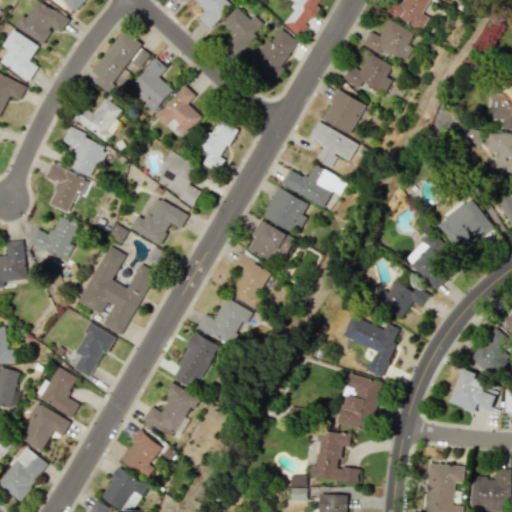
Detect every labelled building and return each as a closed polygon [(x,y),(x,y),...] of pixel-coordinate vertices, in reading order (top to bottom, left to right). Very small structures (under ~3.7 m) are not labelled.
[(14,26),(43,44),(53,27),(61,32),(69,19),(37,0),(36,0),(26,17),(21,14),(14,26)] [(61,0),(74,12),(85,0),(61,0)] [(210,29),(232,3),(228,0),(195,0),(206,10),(198,18),(210,29)] [(282,22),(296,34),(323,0),(294,0),(298,3),(282,22)] [(402,0),(400,3),(394,0),(393,0),(387,11),(420,30),(428,17),(422,13),(429,0),(402,0)] [(222,22),(236,35),(227,45),(238,55),(265,26),(253,15),(249,19),(236,6),(222,22)] [(362,45),(380,54),(382,49),(405,61),(412,47),(407,44),(413,32),(388,20),(380,35),(369,30),(362,45)] [(37,66),(29,61),(38,45),(11,29),(2,46),(7,49),(0,60),(0,62),(29,80),(37,66)] [(297,40),(279,29),(271,41),(266,38),(249,67),(274,82),(283,67),(282,66),(297,40)] [(92,71),(98,75),(93,81),(108,92),(129,61),(139,68),(151,52),(121,30),(92,71)] [(362,82),(383,93),(396,67),(369,53),(359,70),(349,65),(342,79),(359,87),(362,82)] [(172,90),(159,77),(167,68),(156,57),(131,84),(148,100),(144,104),(152,111),(172,90)] [(0,113),(8,95),(20,100),(26,84),(0,73),(0,113)] [(182,138),(202,117),(188,104),(196,95),(184,84),(156,115),(182,138)] [(511,129),(511,88),(492,86),(489,118),(501,119),(501,129),(511,129)] [(349,134),(365,104),(337,89),(321,119),(349,134)] [(107,141),(116,126),(112,123),(122,108),(104,97),(93,113),(82,106),(73,119),(107,141)] [(217,172),(224,159),(221,157),(237,128),(217,117),(200,148),(208,152),(202,163),(217,172)] [(349,160),(358,142),(316,122),(309,137),(323,144),(316,160),(331,167),(336,154),(349,160)] [(92,177),(106,143),(68,128),(62,142),(75,147),(67,166),(92,177)] [(477,144),(478,129),(462,129),(462,144),(477,144)] [(505,172),(511,172),(511,133),(488,133),(488,152),(495,152),(495,167),(505,167),(505,172)] [(158,171),(162,173),(156,183),(194,204),(201,192),(188,184),(198,166),(169,150),(158,171)] [(48,205),(67,212),(74,193),(81,195),(88,178),(49,164),(44,178),(57,182),(48,205)] [(280,184),(323,207),(331,191),(339,195),(346,181),(314,164),(307,178),(289,168),(280,184)] [(262,216),(288,230),(291,223),(300,228),(306,217),(302,215),(308,203),(277,187),(262,216)] [(511,229),(511,198),(510,194),(499,200),(511,229)] [(129,228),(159,244),(170,223),(180,228),(187,214),(156,197),(143,219),(136,215),(129,228)] [(491,226),(470,198),(435,223),(457,252),(491,226)] [(35,228),(28,243),(64,259),(79,225),(58,216),(49,234),(35,228)] [(246,249),(270,261),(275,249),(286,254),(295,238),(260,221),(246,249)] [(447,277),(440,270),(453,256),(429,233),(404,259),(436,289),(447,277)] [(26,280),(24,240),(5,241),(6,255),(0,255),(0,287),(3,288),(3,281),(26,280)] [(78,302),(100,313),(106,302),(111,305),(102,325),(123,335),(163,252),(149,245),(128,288),(112,280),(124,254),(106,245),(78,302)] [(271,271),(238,254),(232,267),(241,272),(230,295),(253,307),(271,271)] [(421,306),(428,293),(415,286),(413,290),(394,280),(388,292),(382,289),(375,301),(402,316),(411,300),(421,306)] [(195,328),(231,346),(250,310),(225,297),(214,318),(203,313),(195,328)] [(511,311),(503,316),(511,333),(511,311)] [(381,376),(400,328),(386,322),(383,328),(350,315),(342,337),(375,350),(367,371),(381,376)] [(113,336),(90,323),(73,352),(80,355),(73,368),(89,377),(113,336)] [(0,363),(17,362),(16,348),(7,349),(5,326),(0,326),(0,363)] [(471,358),(497,378),(511,357),(511,341),(494,327),(471,358)] [(218,345),(195,332),(171,376),(194,389),(218,345)] [(0,405),(9,408),(18,371),(0,366),(0,405)] [(76,377),(57,366),(49,382),(43,379),(34,396),(72,417),(79,403),(66,396),(76,377)] [(500,385),(460,371),(449,402),(475,412),(476,407),(490,412),(500,385)] [(337,423),(369,431),(380,381),(347,374),(343,395),(344,395),(337,423)] [(142,421),(173,437),(189,406),(193,409),(199,397),(170,383),(165,393),(169,395),(161,411),(150,406),(142,421)] [(19,439),(42,450),(51,430),(62,435),(70,419),(34,402),(25,422),(27,423),(19,439)] [(119,458),(147,478),(154,467),(149,463),(162,446),(139,430),(119,458)] [(309,477),(357,482),(359,468),(340,466),(342,446),(349,447),(350,433),(319,430),(315,465),(311,464),(309,477)] [(0,459),(12,443),(0,434),(0,459)] [(48,464),(26,446),(0,479),(0,485),(19,500),(48,464)] [(462,511),(463,505),(453,505),(454,482),(463,483),(464,465),(427,464),(425,511),(462,511)] [(100,496),(124,511),(130,511),(147,486),(118,468),(100,496)] [(511,469),(494,468),(494,477),(472,476),(471,510),(510,511),(511,469)] [(290,499),(306,500),(306,488),(290,488),(290,499)] [(346,511),(347,494),(319,493),(318,511),(346,511)] [(115,511),(96,499),(87,511),(115,511)]
